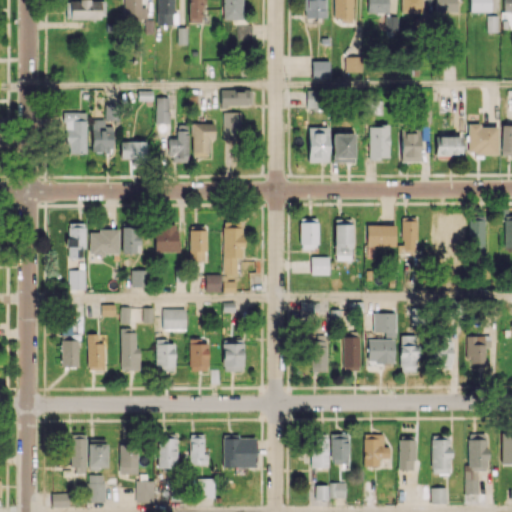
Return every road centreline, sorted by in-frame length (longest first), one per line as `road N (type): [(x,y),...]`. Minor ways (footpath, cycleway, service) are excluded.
road 1 (residential): [(0,405),(511,401)]
road 2 (residential): [(511,189),(0,191)]
road 3 (residential): [(28,0),(27,511)]
road 4 (residential): [(276,0),(275,511)]
